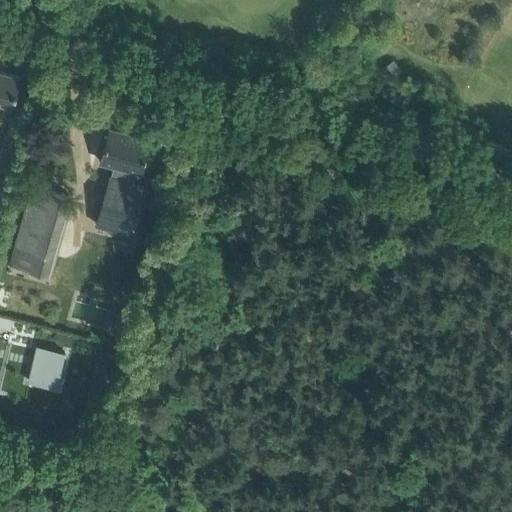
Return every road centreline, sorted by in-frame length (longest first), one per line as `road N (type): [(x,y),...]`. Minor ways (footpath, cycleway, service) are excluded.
road 1 (residential): [(323,123),(0,36)]
road 2 (unclassified): [(511,175),(323,123)]
